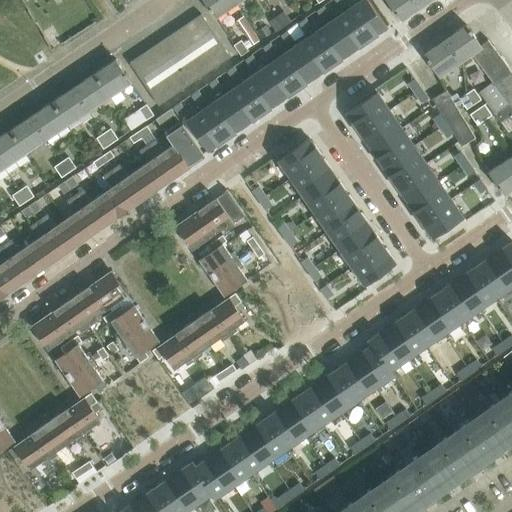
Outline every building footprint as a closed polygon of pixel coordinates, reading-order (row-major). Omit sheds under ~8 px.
[(203,0),(209,9),(211,12),(216,18),(237,3),(234,0),(203,0)] [(343,0),(333,0),(340,9),(347,5),(343,0)] [(365,0),(362,0),(347,11),(369,44),(387,31),(365,0)] [(386,0),(395,12),(397,16),(398,15),(401,21),(423,6),(418,0),(386,0)] [(322,7),(316,12),(323,22),(329,17),(322,7)] [(276,16),(284,27),(291,22),(284,11),(276,16)] [(347,11),(329,23),(351,56),(369,44),(347,11)] [(201,14),(191,21),(206,43),(216,36),(201,14)] [(276,16),(269,21),(277,32),(284,27),(276,16)] [(305,19),(298,24),(305,34),(311,29),(305,19)] [(191,21),(181,28),(195,49),(206,43),(191,21)] [(329,23),(311,36),(333,68),(351,56),(329,23)] [(472,54),(482,47),(480,45),(481,45),(472,33),(473,33),(471,29),(470,30),(466,24),(445,39),(461,62),(473,54),(472,54)] [(264,38),(271,33),(266,25),(258,30),(264,38)] [(181,28),(171,35),(185,56),(195,49),(181,28)] [(287,32),(280,36),(287,46),(294,41),(287,32)] [(171,35),(160,42),(175,63),(185,56),(171,35)] [(216,36),(206,43),(220,64),(230,57),(216,36)] [(311,36),(293,48),(316,80),(333,68),(311,36)] [(428,59),(427,60),(436,73),(437,72),(440,77),(461,62),(445,39),(424,54),(428,59)] [(487,39),(487,40),(481,45),(480,45),(482,47),(472,54),(473,54),(493,82),(510,70),(509,68),(501,57),(502,56),(501,55),(498,58),(494,53),(497,51),(488,39),(487,39)] [(241,40),(234,45),(241,56),(249,51),(241,40)] [(160,42),(150,48),(165,70),(175,63),(160,42)] [(206,43),(195,49),(210,71),(220,64),(206,43)] [(269,44),(262,48),(269,58),(276,54),(269,44)] [(150,48),(140,55),(154,77),(165,70),(150,48)] [(293,48),(275,60),(298,93),(302,90),(316,80),(293,48)] [(195,49),(185,56),(200,78),(210,71),(195,49)] [(140,55),(130,62),(144,84),(154,77),(140,55)] [(185,56),(175,63),(189,85),(200,78),(185,56)] [(251,56),(244,61),(251,70),(258,66),(251,56)] [(94,73),(110,97),(132,82),(127,76),(128,76),(125,72),(125,73),(116,59),(94,73)] [(275,60),(257,72),(280,105),(298,93),(275,60)] [(175,63),(165,70),(179,92),(189,85),(175,63)] [(233,68),(227,73),(233,83),(240,78),(233,68)] [(165,70),(154,77),(169,99),(179,92),(165,70)] [(511,71),(510,70),(493,82),(482,90),(498,111),(508,103),(511,108),(511,71)] [(257,72),(240,84),(262,117),(280,105),(257,72)] [(94,73),(73,87),(89,111),(110,97),(94,73)] [(154,77),(144,84),(159,106),(169,99),(154,77)] [(413,77),(407,82),(414,92),(420,87),(413,77)] [(215,80),(209,85),(216,95),(222,90),(215,80)] [(240,84),(222,97),(244,129),(262,117),(240,84)] [(73,87),(52,102),(68,125),(89,111),(73,87)] [(420,87),(414,92),(420,102),(427,97),(420,87)] [(467,93),(474,104),(481,99),(474,89),(467,93)] [(446,90),(432,99),(461,147),(476,138),(446,90)] [(377,91),(346,112),(359,130),(389,109),(377,91)] [(198,93),(191,97),(198,107),(204,103),(198,93)] [(467,93),(460,98),(467,109),(474,104),(467,93)] [(222,97),(204,109),(227,142),(244,129),(222,97)] [(52,102),(31,116),(47,139),(68,125),(52,102)] [(511,108),(508,103),(498,111),(511,130),(511,129),(511,108)] [(154,115),(146,104),(139,109),(146,120),(154,115)] [(180,105),(173,109),(180,119),(187,115),(180,105)] [(477,109),(485,120),(492,115),(485,105),(477,109)] [(171,109),(156,119),(161,125),(175,115),(171,109)] [(204,109),(186,121),(209,154),(227,142),(204,109)] [(389,109),(359,130),(371,148),(402,127),(389,109)] [(477,109),(470,114),(477,125),(485,120),(477,109)] [(439,112),(432,117),(439,127),(446,122),(439,112)] [(31,116),(10,130),(26,153),(47,139),(31,116)] [(446,122),(439,127),(446,137),(452,132),(446,122)] [(138,131),(142,137),(151,132),(147,125),(138,131)] [(183,127),(170,137),(174,144),(190,166),(203,157),(204,158),(204,157),(186,132),(183,127)] [(402,127),(371,148),(383,166),(414,144),(402,127)] [(104,133),(111,144),(118,139),(111,128),(104,133)] [(10,130),(0,136),(0,160),(5,168),(26,153),(10,130)] [(138,131),(130,137),(134,143),(142,137),(138,131)] [(104,133),(97,138),(104,149),(111,144),(104,133)] [(309,138),(279,160),(291,178),(322,156),(309,138)] [(150,143),(147,145),(172,179),(190,167),(190,166),(174,144),(164,151),(156,139),(150,143)] [(414,144),(383,166),(395,184),(426,162),(414,144)] [(147,162),(138,169),(154,192),(172,179),(147,145),(145,146),(139,150),(147,162)] [(102,156),(106,162),(114,156),(110,150),(102,156)] [(460,151),(453,155),(460,165),(466,160),(460,151)] [(102,156),(93,162),(97,168),(106,162),(102,156)] [(322,156),(291,178),(303,195),(334,174),(322,156)] [(62,162),(69,172),(76,168),(69,157),(62,162)] [(489,172),(499,186),(498,187),(501,190),(505,195),(511,189),(511,159),(510,157),(489,172)] [(466,160),(460,165),(467,175),(473,170),(466,160)] [(62,162),(55,167),(62,177),(69,172),(62,162)] [(426,162),(395,184),(408,201),(438,180),(426,162)] [(114,168),(111,170),(135,205),(154,192),(138,169),(128,176),(119,164),(114,168)] [(103,175),(111,187),(101,194),(117,217),(135,205),(111,170),(109,171),(109,172),(103,175)] [(334,174),(303,195),(315,213),(346,192),(334,174)] [(72,176),(65,181),(71,189),(78,185),(72,176)] [(479,178),(472,183),(479,193),(485,188),(479,178)] [(438,180),(408,201),(420,219),(451,198),(438,180)] [(65,181),(59,185),(65,194),(71,189),(65,181)] [(20,190),(27,201),(34,196),(27,185),(20,190)] [(260,185),(253,189),(260,199),(266,195),(260,185)] [(78,193),(75,195),(99,230),(117,217),(101,194),(92,201),(83,189),(78,193)] [(20,190),(13,195),(20,206),(27,201),(20,190)] [(226,192),(216,198),(234,223),(243,216),(226,191),(225,191),(226,192)] [(346,192),(315,213),(328,231),(358,209),(346,192)] [(73,197),(67,200),(75,212),(65,219),(81,242),(99,230),(75,195),(72,196),(73,197)] [(266,195),(260,199),(267,209),(273,205),(266,195)] [(209,224),(205,227),(211,236),(223,228),(225,231),(235,225),(234,223),(216,198),(198,210),(209,224)] [(451,198),(420,219),(432,237),(463,216),(451,198)] [(35,201),(29,206),(35,214),(41,210),(35,201)] [(29,206),(22,210),(28,218),(35,214),(29,206)] [(358,209),(328,231),(340,249),(371,227),(358,209)] [(198,210),(176,225),(193,249),(211,236),(205,227),(209,224),(198,210)] [(41,218),(39,220),(63,255),(81,242),(65,219),(55,226),(47,214),(42,218),(41,218)] [(31,226),(39,237),(29,244),(45,267),(63,255),(39,220),(36,221),(36,222),(31,226)] [(284,220),(277,225),(284,235),(291,230),(284,220)] [(371,227),(340,249),(352,267),(383,245),(371,227)] [(291,230),(284,235),(291,245),(298,240),(291,230)] [(247,242),(253,251),(260,246),(254,237),(247,242)] [(5,243),(3,245),(27,280),(45,267),(29,244),(19,251),(11,239),(5,243)] [(511,241),(494,254),(511,279),(511,241)] [(223,244),(200,260),(212,277),(239,259),(234,252),(230,254),(223,244)] [(0,246),(0,258),(3,262),(0,264),(0,279),(9,292),(27,280),(3,245),(0,247),(0,246)] [(383,245),(352,267),(364,284),(395,263),(383,245)] [(260,246),(253,251),(260,260),(266,255),(260,246)] [(511,279),(494,254),(477,266),(498,297),(511,287),(511,279)] [(309,256),(302,260),(309,270),(315,266),(309,256)] [(239,259),(212,277),(225,295),(248,279),(240,269),(244,266),(239,259)] [(315,266),(309,270),(316,280),(322,276),(315,266)] [(477,266),(459,278),(480,309),(498,297),(477,266)] [(103,298),(109,307),(127,294),(111,270),(89,286),(99,301),(103,298)] [(459,278),(441,290),(462,322),(480,309),(459,278)] [(0,298),(9,292),(0,279),(0,298)] [(328,284),(321,288),(328,298),(334,293),(328,284)] [(84,288),(85,289),(71,298),(90,325),(99,318),(97,315),(109,307),(103,298),(99,301),(89,286),(88,285),(84,288)] [(441,290),(423,303),(444,334),(462,322),(441,290)] [(211,309),(230,336),(237,331),(235,327),(245,320),(229,297),(212,309),(211,308),(211,309)] [(64,324),(60,327),(67,336),(79,328),(81,331),(90,325),(71,298),(54,310),(64,324)] [(423,303),(406,315),(427,346),(444,334),(423,303)] [(134,305),(112,321),(119,331),(115,334),(120,341),(147,323),(134,305)] [(211,309),(193,321),(210,345),(220,338),(223,341),(230,336),(211,309)] [(54,310),(32,325),(48,349),(67,336),(60,327),(64,324),(54,310)] [(406,315),(388,327),(409,358),(427,346),(406,315)] [(193,321),(176,333),(195,360),(202,355),(200,352),(210,345),(193,321)] [(147,323),(120,341),(125,348),(129,346),(141,363),(149,357),(144,351),(159,341),(147,323)] [(388,327),(370,340),(373,344),(391,371),(409,358),(388,327)] [(176,334),(153,350),(159,359),(164,355),(175,369),(185,362),(188,366),(195,360),(176,333),(175,333),(176,334)] [(511,335),(502,343),(507,349),(511,345),(511,335)] [(79,343),(56,360),(68,377),(95,359),(89,351),(86,354),(79,343)] [(502,343),(492,349),(497,356),(507,349),(502,343)] [(116,344),(109,349),(113,354),(119,350),(116,344)] [(373,344),(355,356),(376,388),(394,375),(391,371),(373,344)] [(103,347),(97,351),(100,355),(106,351),(103,347)] [(109,356),(106,351),(100,355),(103,360),(109,356)] [(355,356),(338,369),(359,400),(376,388),(355,356)] [(244,357),(237,362),(240,366),(242,368),(249,363),(244,357)] [(95,359),(68,377),(80,395),(94,385),(99,391),(107,385),(96,368),(99,366),(95,359)] [(477,360),(467,367),(471,374),(481,367),(477,360)] [(224,369),(228,376),(236,370),(232,364),(224,369)] [(467,367),(457,374),(461,381),(471,374),(467,367)] [(224,369),(215,375),(219,382),(228,376),(224,369)] [(338,369),(320,381),(341,412),(359,400),(338,369)] [(205,378),(189,389),(196,399),(212,388),(205,378)] [(320,381),(302,393),(323,424),(341,412),(320,381)] [(441,385),(431,392),(436,398),(445,391),(441,385)] [(431,392),(421,398),(426,405),(436,398),(431,392)] [(91,405),(97,401),(91,393),(68,409),(67,408),(86,436),(93,431),(91,427),(101,420),(91,405)] [(302,393),(284,405),(305,437),(323,424),(302,393)] [(511,393),(475,419),(497,451),(511,440),(511,393)] [(284,405),(266,418),(287,449),(305,437),(284,405)] [(67,408),(49,420),(66,444),(76,437),(78,441),(86,436),(67,408)] [(405,409),(396,416),(400,423),(410,416),(405,409)] [(396,416),(386,423),(390,430),(400,423),(396,416)] [(266,418),(249,430),(270,461),(287,449),(266,418)] [(475,419),(428,452),(450,484),(469,470),(471,473),(480,467),(477,464),(497,451),(475,419)] [(49,420),(32,433),(51,460),(58,455),(56,451),(66,444),(49,420)] [(2,422),(0,424),(0,450),(15,440),(2,422)] [(249,430),(231,442),(252,473),(270,461),(249,430)] [(32,434),(14,446),(30,469),(41,461),(43,465),(51,460),(32,433),(31,433),(32,434)] [(370,434),(360,441),(364,447),(374,441),(370,434)] [(390,438),(383,443),(389,451),(395,447),(390,438)] [(360,441),(350,447),(355,454),(364,447),(360,441)] [(231,442),(213,455),(234,486),(252,473),(231,442)] [(108,464),(116,458),(112,452),(104,458),(108,464)] [(428,452),(380,485),(398,511),(408,511),(422,503),(423,506),(433,500),(430,497),(450,484),(428,452)] [(373,453),(366,458),(372,467),(380,462),(373,453)] [(213,455),(195,467),(213,493),(216,498),(234,486),(213,455)] [(334,458),(324,465),(329,472),(339,465),(334,458)] [(71,473),(76,480),(94,468),(90,461),(71,473)] [(192,462),(174,474),(195,506),(213,493),(195,467),(192,462)] [(324,465),(315,472),(319,479),(329,472),(324,465)] [(174,474),(157,487),(173,511),(186,511),(195,506),(174,474)] [(340,484),(334,475),(314,489),(320,498),(340,484)] [(299,483),(289,490),(293,496),(303,490),(299,483)] [(398,511),(380,485),(341,511),(398,511)] [(173,511),(157,487),(139,499),(147,511),(173,511)] [(289,490),(279,497),(283,503),(293,496),(289,490)] [(147,511),(139,499),(121,511),(147,511)]
